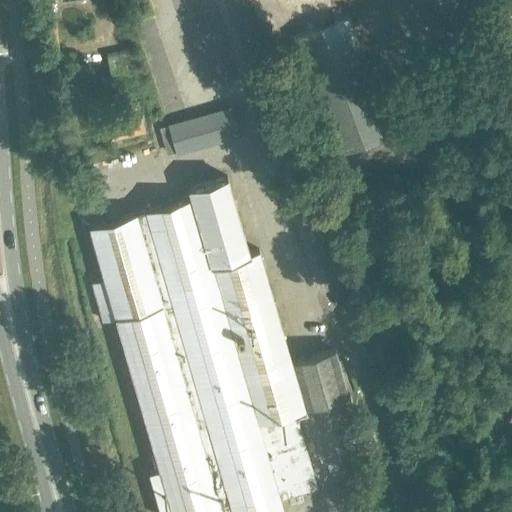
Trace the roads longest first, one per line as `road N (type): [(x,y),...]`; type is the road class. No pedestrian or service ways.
road 1 (primary): [(58,511),(9,317)]
road 2 (primary): [(9,317),(0,153)]
